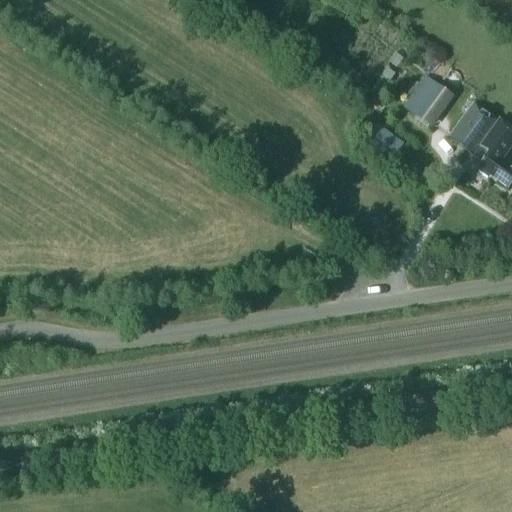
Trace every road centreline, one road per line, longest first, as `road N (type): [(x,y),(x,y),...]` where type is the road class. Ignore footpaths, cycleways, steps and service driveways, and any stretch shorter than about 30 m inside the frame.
road 1 (unclassified): [(0,467),(511,390)]
road 2 (unclassified): [(0,333),(137,340),(511,284)]
